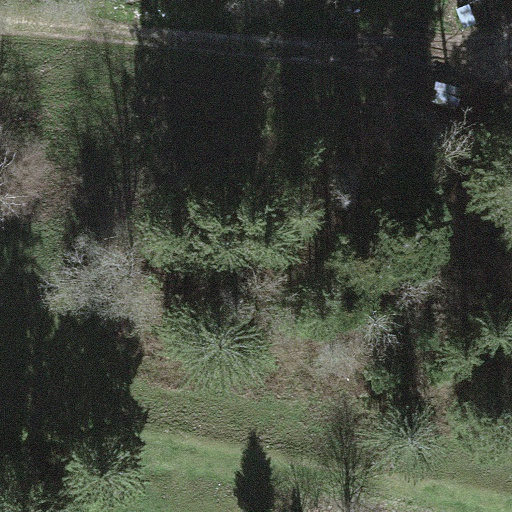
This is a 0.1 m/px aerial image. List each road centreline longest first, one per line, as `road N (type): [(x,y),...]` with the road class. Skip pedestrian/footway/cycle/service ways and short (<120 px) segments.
road 1 (track): [(0,423),(511,507)]
road 2 (track): [(0,29),(295,52),(511,54)]
